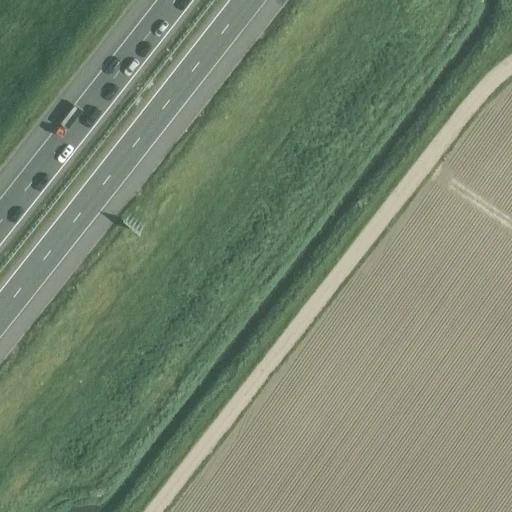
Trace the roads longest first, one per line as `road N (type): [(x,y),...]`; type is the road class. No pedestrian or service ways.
road 1 (motorway): [(0,309),(245,0)]
road 2 (motorway): [(166,0),(0,212)]
